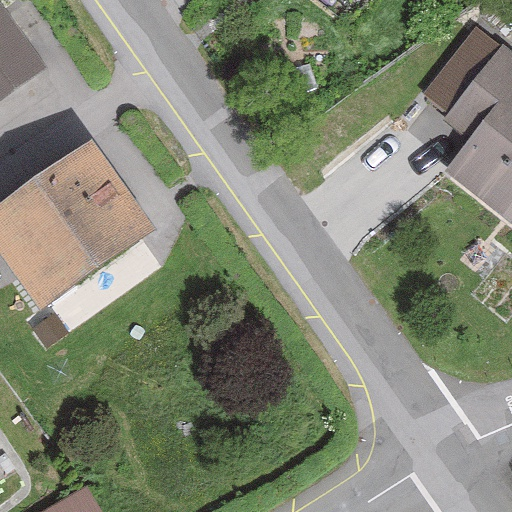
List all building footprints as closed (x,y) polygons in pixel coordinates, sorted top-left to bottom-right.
[(354,0),(328,0),(345,13),(354,0)] [(0,31),(0,103),(35,78),(0,31)] [(511,71),(466,36),(413,105),(462,144),(434,180),(511,239),(511,71)] [(74,164),(0,211),(0,314),(10,330),(131,253),(74,164)] [(86,511),(77,495),(47,511),(86,511)]
